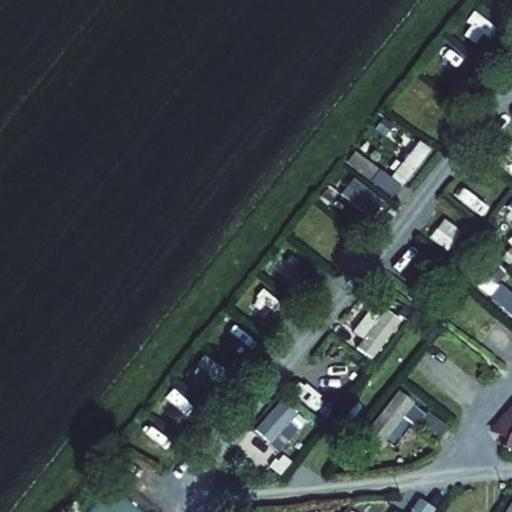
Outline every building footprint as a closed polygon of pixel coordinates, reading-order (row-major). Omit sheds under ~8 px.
[(408,186),(437,149),(422,138),(393,175),(408,186)] [(511,146),(501,162),(511,168),(511,146)] [(342,193),(375,216),(387,198),(354,175),(342,193)] [(309,228),(303,238),(333,258),(340,248),(309,228)] [(511,284),(492,270),(478,288),(511,312),(511,284)] [(366,335),(359,350),(381,361),(402,319),(372,304),(358,331),(366,335)] [(441,439),(450,427),(401,388),(367,430),(385,445),(409,414),(441,439)] [(277,398),(259,435),(289,449),(307,412),(277,398)] [(511,404),(489,431),(507,437),(502,445),(511,450),(511,404)] [(511,511),(511,493),(503,511),(511,511)] [(435,511),(438,508),(420,496),(409,511),(435,511)]
